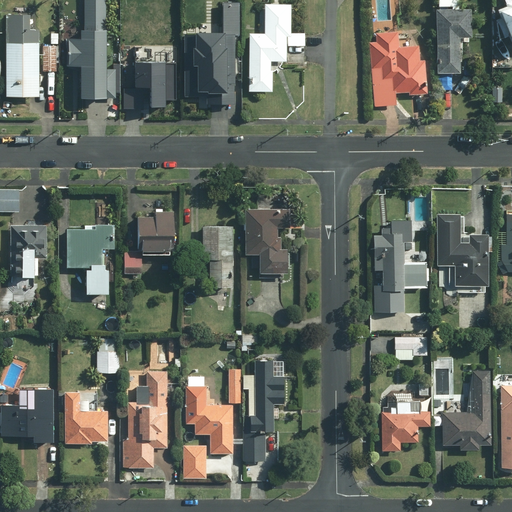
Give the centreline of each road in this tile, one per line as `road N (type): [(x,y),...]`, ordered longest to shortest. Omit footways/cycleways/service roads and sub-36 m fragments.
road 1 (residential): [(337,150),(337,511)]
road 2 (residential): [(0,150),(337,150)]
road 3 (residential): [(337,150),(511,151)]
